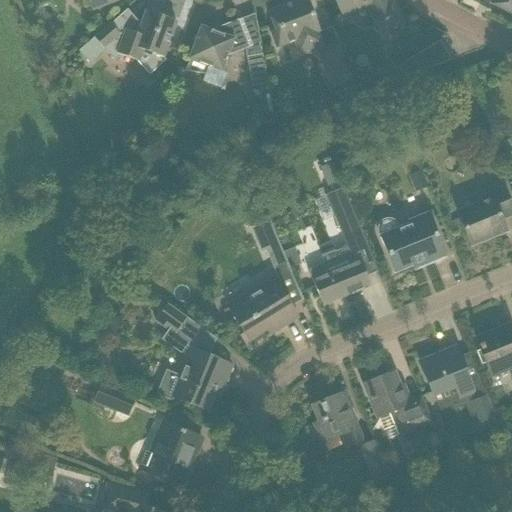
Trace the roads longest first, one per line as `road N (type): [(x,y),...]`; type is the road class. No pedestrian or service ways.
road 1 (track): [(509,44),(92,209),(0,351)]
road 2 (residential): [(222,511),(260,403),(279,379),(302,361),(511,278)]
